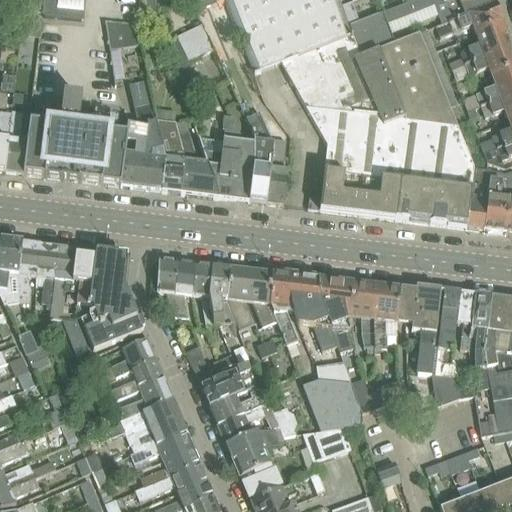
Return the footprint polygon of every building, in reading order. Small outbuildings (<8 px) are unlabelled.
[(25,0),(24,15),(43,16),(44,0),(25,0)] [(44,0),(43,16),(42,18),(84,23),(86,0),(44,0)] [(213,0),(188,0),(195,14),(209,8),(216,5),(213,0)] [(230,0),(227,1),(226,2),(237,31),(254,77),(281,68),(327,150),(321,214),(466,232),(474,172),(421,35),(395,45),(359,59),(348,29),(342,8),(338,0),(230,0)] [(422,0),(359,25),(348,29),(359,59),(395,45),(391,35),(438,17),(442,26),(435,29),(435,30),(495,7),(492,0),(422,0)] [(226,2),(216,5),(209,8),(223,37),(237,31),(226,2)] [(359,25),(352,5),(342,8),(348,29),(359,25)] [(503,27),(495,7),(435,30),(440,43),(472,30),(475,38),(475,39),(503,28),(503,27)] [(21,38),(40,41),(43,21),(23,18),(21,38)] [(138,48),(134,28),(106,25),(111,53),(138,48)] [(462,60),(448,65),(451,72),(452,72),(463,68),(465,67),(511,50),(508,41),(510,40),(508,35),(506,35),(504,31),(503,28),(475,39),(476,41),(479,49),(460,56),(462,60)] [(202,29),(177,41),(189,65),(214,54),(202,29)] [(511,52),(511,50),(465,67),(469,79),(487,72),(490,80),(511,71),(511,52)] [(494,91),(463,102),(467,113),(474,111),(480,109),(511,96),(511,71),(490,80),(491,83),(494,91)] [(119,189),(120,190),(159,194),(163,161),(155,124),(146,83),(128,87),(138,128),(138,129),(127,127),(127,129),(119,189)] [(13,96),(12,109),(22,110),(23,97),(13,96)] [(511,96),(480,109),(485,121),(503,114),(506,122),(511,119),(511,96)] [(27,146),(23,178),(25,178),(44,180),(48,181),(50,182),(56,183),(58,182),(63,182),(62,183),(64,184),(65,183),(78,184),(93,186),(108,188),(119,189),(127,129),(78,123),(81,101),(64,99),(61,121),(30,117),(27,146)] [(467,113),(470,122),(477,119),(474,111),(467,113)] [(0,174),(5,175),(9,144),(7,143),(11,117),(0,115),(0,174)] [(259,115),(246,121),(252,134),(254,134),(254,137),(254,144),(254,167),(249,206),(266,208),(274,146),(259,115)] [(5,175),(23,177),(27,146),(20,145),(23,117),(11,116),(11,117),(7,143),(9,144),(5,175)] [(223,144),(196,141),(204,166),(216,201),(249,206),(254,167),(254,144),(243,142),(232,119),(225,119),(223,144)] [(492,141),(479,146),(484,157),(511,145),(511,119),(506,122),(507,126),(510,133),(492,139),(492,141)] [(159,194),(179,197),(183,163),(173,127),(155,124),(163,161),(159,194)] [(185,127),(173,125),(173,127),(183,163),(179,197),(216,201),(204,166),(195,165),(185,127)] [(274,142),(274,146),(266,208),(283,210),(287,173),(281,173),(281,169),(283,169),(285,143),(274,142)] [(511,145),(484,157),(487,166),(504,171),(501,164),(511,159),(511,145)] [(474,172),(466,232),(483,234),(490,183),(489,183),(490,174),(474,172)] [(490,183),(483,234),(483,235),(485,235),(487,238),(491,236),(505,238),(509,204),(511,205),(511,201),(511,192),(511,185),(504,185),(505,182),(492,180),(491,183),(490,183)] [(307,212),(318,213),(319,201),(309,199),(307,212)] [(17,278),(21,246),(0,243),(0,301),(3,309),(18,306),(17,278)] [(21,246),(17,278),(18,306),(28,305),(27,281),(35,282),(39,249),(21,246)] [(39,249),(35,282),(36,282),(36,290),(43,290),(41,307),(46,307),(46,312),(50,312),(58,251),(39,249)] [(50,312),(49,322),(62,323),(66,285),(80,287),(77,307),(87,309),(94,256),(58,251),(50,312)] [(124,291),(128,260),(94,256),(87,309),(90,317),(80,321),(93,354),(142,334),(141,332),(143,331),(144,328),(142,323),(139,322),(138,322),(124,291)] [(158,263),(157,295),(166,297),(171,320),(180,321),(174,294),(177,266),(158,263)] [(177,266),(174,294),(180,321),(189,322),(184,299),(191,300),(194,268),(177,266)] [(194,268),(191,300),(201,301),(205,329),(216,329),(216,325),(212,324),(209,302),(208,302),(211,270),(194,268)] [(211,270),(208,302),(209,302),(212,324),(216,325),(216,329),(224,329),(235,327),(225,304),(229,272),(211,270)] [(247,274),(229,272),(225,304),(235,327),(238,335),(255,327),(246,307),(248,307),(244,298),(247,274)] [(247,274),(245,298),(248,307),(251,308),(262,331),(276,325),(269,309),(272,277),(247,274)] [(272,277),(269,309),(276,325),(276,326),(286,350),(298,345),(286,316),(292,314),(289,301),(290,279),(288,279),(272,277)] [(331,338),(324,318),(317,299),(317,282),(305,281),(290,279),(289,301),(292,314),(300,313),(301,320),(309,319),(309,325),(319,351),(321,351),(323,355),(336,350),(331,338)] [(317,282),(317,299),(324,318),(331,338),(335,346),(336,350),(338,356),(353,351),(348,331),(346,320),(350,286),(317,282)] [(350,286),(346,320),(361,322),(361,338),(363,350),(366,350),(373,350),(372,325),(377,290),(368,288),(355,287),(350,286)] [(377,290),(372,325),(373,350),(374,353),(374,358),(379,358),(380,358),(380,353),(387,353),(386,339),(397,339),(396,326),(398,326),(400,300),(400,293),(398,292),(386,291),(377,290)] [(400,300),(398,326),(405,327),(412,328),(411,334),(422,335),(420,348),(434,349),(440,294),(416,291),(416,294),(400,293),(400,300)] [(437,351),(433,379),(457,382),(455,367),(450,367),(455,326),(459,296),(447,295),(443,297),(437,351)] [(459,296),(455,326),(462,327),(459,353),(468,354),(475,298),(459,296)] [(475,298),(470,332),(478,333),(475,353),(475,371),(487,371),(484,353),(490,300),(475,298)] [(511,302),(490,300),(484,353),(487,371),(490,391),(495,417),(498,438),(505,436),(511,435),(511,302)] [(90,360),(75,323),(64,328),(79,365),(90,360)] [(5,325),(0,327),(0,334),(3,341),(10,338),(11,337),(5,325)] [(28,335),(17,340),(25,358),(36,353),(28,335)] [(111,370),(102,375),(107,385),(131,374),(131,373),(155,363),(146,343),(145,343),(122,352),(126,363),(111,370)] [(273,343),(264,347),(269,358),(277,355),(273,343)] [(264,347),(256,350),(261,361),(269,358),(264,347)] [(420,348),(417,377),(431,379),(434,350),(434,349),(420,348)] [(184,356),(186,359),(198,383),(210,378),(205,365),(199,349),(184,356)] [(243,349),(234,353),(240,369),(249,365),(243,349)] [(229,357),(217,362),(221,373),(234,368),(229,357)] [(14,380),(16,379),(26,374),(20,360),(8,365),(14,380)] [(217,362),(206,367),(210,378),(221,373),(217,362)] [(112,404),(139,393),(163,383),(155,363),(131,373),(131,374),(135,383),(108,394),(112,404)] [(213,385),(201,390),(209,409),(235,398),(257,389),(249,370),(248,367),(236,372),(237,375),(213,385)] [(344,371),(334,372),(336,384),(349,386),(344,371)] [(334,372),(325,374),(326,383),(336,384),(334,372)] [(26,374),(16,379),(18,382),(28,378),(26,374)] [(325,374),(315,375),(316,382),(326,383),(325,374)] [(433,379),(431,379),(436,411),(459,403),(461,402),(458,388),(457,382),(433,379)] [(363,381),(350,386),(362,417),(385,409),(379,394),(369,397),(363,381)] [(316,382),(301,388),(320,435),(330,434),(343,432),(362,429),(362,417),(350,386),(349,386),(336,384),(326,383),(316,382)] [(143,402),(116,413),(121,424),(172,403),(163,383),(139,393),(139,394),(143,402)] [(473,385),(458,388),(461,402),(474,400),(475,400),(475,398),(475,394),(473,385)] [(235,398),(209,409),(218,429),(260,410),(265,407),(266,407),(260,393),(250,398),(252,403),(239,408),(235,398)] [(57,397),(49,400),(54,414),(63,410),(57,397)] [(4,402),(0,403),(0,414),(15,408),(11,398),(4,402)] [(179,419),(172,403),(121,424),(117,425),(118,428),(101,435),(105,443),(125,435),(128,441),(179,419)] [(260,410),(218,429),(226,448),(252,437),(247,426),(264,419),(273,415),(268,406),(266,407),(265,407),(260,410)] [(53,433),(60,430),(69,425),(63,410),(54,414),(46,418),(53,433)] [(286,410),(273,415),(283,440),(297,439),(294,432),(296,427),(293,417),(288,415),(286,410)] [(481,441),(493,439),(498,438),(495,417),(486,418),(487,425),(478,426),(481,441)] [(0,420),(0,431),(10,428),(5,418),(0,420)] [(131,448),(134,457),(186,436),(179,419),(128,441),(131,448)] [(69,425),(60,430),(68,448),(77,444),(69,425)] [(338,459),(351,454),(343,432),(330,434),(338,459)] [(226,448),(233,464),(264,451),(278,448),(275,434),(257,435),(252,437),(226,448)] [(315,436),(326,464),(338,459),(330,434),(320,435),(315,436)] [(134,457),(130,459),(134,468),(160,458),(163,464),(175,459),(173,454),(190,446),(186,436),(134,457)] [(306,450),(313,468),(326,464),(315,436),(302,438),(306,450)] [(498,438),(493,439),(494,446),(506,444),(505,436),(498,438)] [(0,454),(18,448),(14,438),(0,444),(0,454)] [(0,480),(3,479),(0,473),(0,469),(29,457),(24,445),(18,448),(0,454),(0,480)] [(147,490),(199,468),(190,446),(173,454),(175,459),(163,464),(166,472),(140,482),(144,492),(147,490)] [(317,477),(313,468),(306,450),(300,452),(310,480),(317,477)] [(281,491),(264,451),(233,464),(250,504),(281,491)] [(465,456),(468,464),(479,459),(476,452),(465,456)] [(84,460),(91,476),(101,472),(94,456),(84,460)] [(465,456),(445,464),(451,478),(470,471),(468,464),(465,456)] [(84,460),(76,464),(82,480),(91,476),(84,460)] [(3,479),(0,480),(0,496),(34,482),(55,473),(52,465),(31,474),(28,469),(3,479)] [(382,492),(401,485),(394,466),(375,472),(382,492)] [(438,475),(436,467),(424,472),(427,479),(438,475)] [(144,492),(135,495),(139,505),(175,491),(177,497),(206,484),(199,468),(147,490),(144,492)] [(101,472),(91,476),(98,492),(105,488),(108,487),(101,472)] [(310,480),(316,497),(324,494),(318,477),(317,477),(310,480)] [(34,482),(0,496),(0,511),(5,511),(15,508),(12,502),(38,491),(34,482)] [(511,511),(511,482),(500,487),(509,511),(511,511)] [(88,483),(78,487),(86,506),(96,502),(88,483)] [(161,511),(185,511),(213,500),(206,484),(177,497),(180,505),(161,511)] [(476,484),(455,492),(460,503),(463,511),(486,511),(480,495),(476,484)] [(281,492),(281,491),(250,504),(252,511),(294,511),(294,509),(290,500),(296,497),(292,487),(286,490),(281,492)] [(509,511),(500,487),(480,495),(486,511),(509,511)] [(105,488),(98,492),(105,508),(112,505),(105,488)] [(367,501),(371,511),(381,511),(376,498),(367,501)] [(218,511),(213,500),(185,511),(218,511)] [(371,511),(367,501),(355,505),(357,511),(371,511)] [(463,511),(460,503),(440,511),(463,511)]
